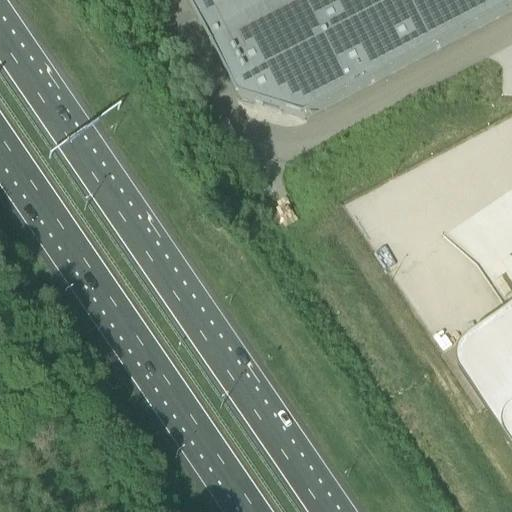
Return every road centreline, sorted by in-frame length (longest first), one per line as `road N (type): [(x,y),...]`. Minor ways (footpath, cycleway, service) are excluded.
road 1 (trunk): [(326,511),(0,38)]
road 2 (trunk): [(0,136),(255,511)]
